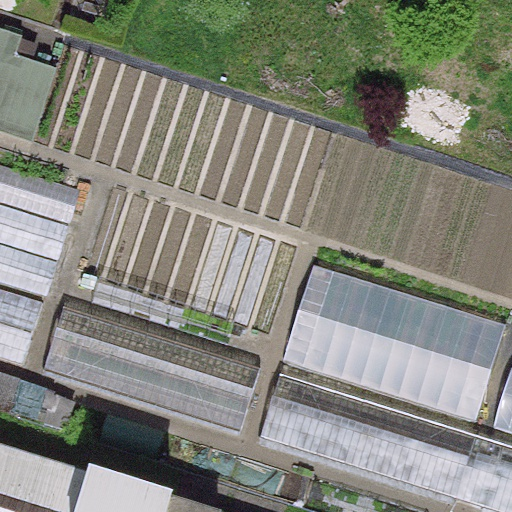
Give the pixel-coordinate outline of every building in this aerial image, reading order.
[(0,117),(6,120),(24,68),(9,63),(15,44),(0,39),(0,117)] [(0,287),(42,301),(76,194),(0,170),(0,287)] [(0,363),(19,370),(39,308),(0,295),(0,363)] [(236,438),(256,375),(59,313),(39,377),(236,438)] [(473,511),(511,511),(511,454),(275,381),(255,444),(473,511)] [(0,416),(5,419),(14,389),(0,384),(0,416)] [(180,511),(0,456),(0,511),(180,511)]
